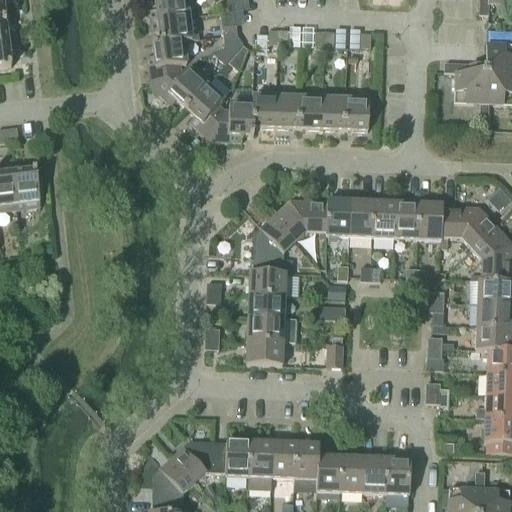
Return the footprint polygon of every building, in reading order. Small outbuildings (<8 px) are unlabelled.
[(11,11),(10,0),(0,1),(0,24),(5,24),(4,12),(11,11)] [(150,26),(194,20),(192,0),(162,0),(155,1),(156,14),(149,15),(150,26)] [(511,0),(478,0),(478,19),(488,20),(488,8),(511,8),(511,0)] [(194,20),(150,26),(152,36),(159,36),(160,46),(160,47),(183,45),(183,46),(197,44),(194,20)] [(5,24),(0,24),(0,47),(15,46),(14,35),(7,36),(5,24)] [(223,41),(237,40),(236,30),(222,31),(223,41)] [(278,49),(278,35),(267,34),(267,48),(278,49)] [(278,35),(278,49),(287,49),(287,35),(278,35)] [(323,50),(324,36),(314,36),(313,50),(323,50)] [(324,36),(323,50),(333,51),(334,37),(324,36)] [(371,38),(362,38),(361,38),(360,52),(370,52),(371,38)] [(160,47),(160,46),(152,47),(154,60),(147,61),(150,90),(180,75),(179,69),(186,69),(183,46),(183,45),(160,47)] [(15,46),(0,47),(0,71),(11,70),(9,57),(16,56),(15,46)] [(511,49),(486,48),(485,69),(469,68),(444,67),(443,77),(455,78),(454,107),(479,108),(479,125),(488,125),(488,109),(511,109),(511,49)] [(242,50),(227,67),(236,75),(246,53),(242,50)] [(184,79),(180,75),(150,90),(171,110),(176,104),(185,113),(206,89),(188,73),(184,79)] [(224,106),(206,89),(185,113),(194,121),(189,126),(210,146),(223,115),(219,111),(224,106)] [(252,101),(252,108),(253,109),(252,132),(253,132),(275,133),(276,95),(265,95),(265,101),(252,101)] [(286,96),(276,95),(275,133),(297,133),(298,102),(286,102),(286,96)] [(311,103),(298,102),(297,133),(320,134),(322,97),(311,97),(311,103)] [(332,97),(322,97),(320,134),(343,135),(344,104),(332,103),(332,97)] [(344,104),(343,135),(367,136),(368,99),(356,98),(356,104),(344,104)] [(223,115),(210,146),(239,147),(240,139),(253,140),(253,132),(252,132),(253,109),(252,108),(229,108),(229,115),(223,115)] [(8,147),(18,145),(16,132),(6,133),(8,147)] [(0,147),(8,147),(6,133),(0,133),(0,147)] [(11,169),(16,213),(40,210),(35,173),(22,175),(21,168),(11,169)] [(0,215),(16,213),(11,169),(0,170),(1,177),(0,177),(0,215)] [(327,237),(325,238),(325,241),(350,242),(351,205),(326,204),(326,207),(329,208),(327,237)] [(351,205),(350,242),(372,243),(374,206),(351,205)] [(290,206),(272,223),(294,247),(305,237),(325,238),(327,237),(329,208),(326,207),(290,206)] [(374,206),(372,243),(395,244),(397,207),(374,206)] [(420,208),(397,207),(395,244),(418,245),(420,208)] [(420,208),(418,245),(441,246),(441,242),(440,242),(442,212),(442,209),(420,208)] [(479,213),(442,212),(440,242),(441,242),(461,243),(471,254),(496,232),(479,213)] [(253,240),(252,276),(252,278),(283,279),(283,278),(282,278),(283,258),(294,247),(272,223),(253,240)] [(511,249),(496,232),(471,254),(482,265),(481,285),(481,286),(511,286),(511,263),(511,249)] [(52,248),(41,249),(42,259),(53,258),(52,248)] [(347,286),(348,272),(337,271),(337,285),(347,286)] [(370,287),(371,272),(360,272),(360,286),(370,287)] [(381,273),(371,272),(370,287),(380,287),(381,273)] [(416,289),(417,274),(406,274),(405,288),(416,289)] [(426,275),(417,274),(416,289),(426,289),(426,275)] [(252,276),(249,276),(248,300),(285,302),(285,278),(283,278),(283,279),(252,278),(252,276)] [(478,285),(477,309),(511,310),(511,286),(481,286),(481,285),(478,285)] [(207,298),(221,299),(221,288),(207,288),(207,298)] [(332,303),(345,304),(345,292),(327,291),(327,303),(332,303)] [(429,307),(443,307),(444,297),(429,296),(429,307)] [(221,299),(207,298),(206,309),(220,309),(221,299)] [(248,300),(247,322),(284,324),(285,302),(248,300)] [(443,307),(429,307),(429,317),(443,317),(443,307)] [(476,308),(467,307),(466,327),(475,327),(476,308)] [(511,310),(477,309),(476,331),(511,333),(511,310)] [(331,313),(331,326),(343,326),(344,326),(344,313),(331,313)] [(247,322),(246,345),(283,347),(294,348),(295,324),(284,324),(247,322)] [(511,337),(511,333),(476,331),(475,355),(487,356),(487,355),(511,356),(511,355),(511,337)] [(205,344),(219,344),(219,334),(205,333),(205,344)] [(342,350),(342,335),(332,335),(332,350),(342,350)] [(428,342),(427,352),(441,353),(442,343),(428,342)] [(219,344),(205,344),(204,354),(218,354),(219,344)] [(283,347),(246,345),(245,369),(282,371),(283,347)] [(342,373),(342,352),(327,351),(326,373),(342,373)] [(441,353),(427,352),(427,363),(441,363),(441,353)] [(487,356),(486,378),(511,379),(511,355),(511,356),(487,355),(487,356)] [(511,379),(486,378),(485,401),(511,401),(511,379)] [(439,388),(425,388),(424,408),(439,409),(439,393),(439,388)] [(439,409),(439,411),(447,411),(448,394),(439,393),(439,409)] [(511,401),(485,401),(485,414),(475,413),(475,423),(484,424),(511,424),(511,401)] [(511,424),(484,424),(483,448),(487,448),(487,460),(511,460),(511,424)] [(226,477),(225,478),(224,481),(247,482),(249,482),(250,446),(226,445),(226,448),(228,447),(226,477)] [(189,446),(171,463),(194,487),(205,477),(225,478),(226,477),(228,447),(226,448),(189,446)] [(249,482),(247,482),(247,495),(270,496),(271,483),(273,447),(250,446),(249,482)] [(296,447),(273,447),(271,483),(295,484),(296,447)] [(319,448),(296,447),(295,484),(316,485),(317,484),(318,460),(319,460),(319,448)] [(454,448),(439,447),(439,457),(453,458),(454,448)] [(317,484),(316,485),(316,497),(340,498),(341,461),(318,460),(319,460),(318,460),(317,484)] [(341,461),(340,498),(363,498),(364,462),(341,461)] [(364,462),(363,498),(385,499),(387,463),(364,462)] [(194,487),(171,463),(153,480),(151,511),(182,511),(183,497),(194,487)] [(387,463),(385,499),(393,500),(393,504),(409,504),(409,500),(410,464),(387,463)] [(508,511),(509,495),(484,494),(484,477),(475,476),(475,493),(449,492),(448,511),(508,511)] [(209,486),(201,493),(208,500),(214,495),(209,486)]
